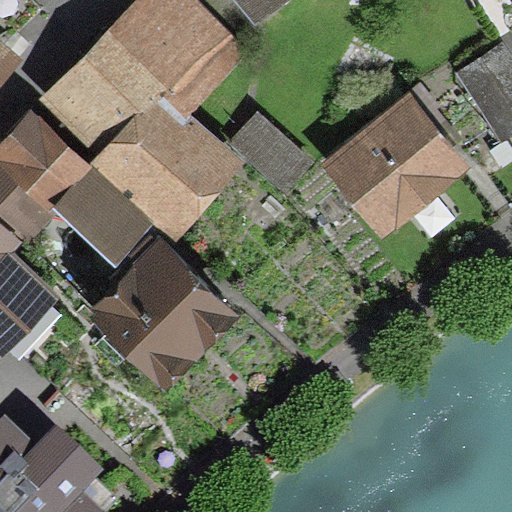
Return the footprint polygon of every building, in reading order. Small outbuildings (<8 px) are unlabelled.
[(206,0),(112,0),(104,9),(194,94),(247,38),(206,0)] [(241,0),(250,10),(262,0),(241,0)] [(42,75),(183,208),(241,148),(247,143),(231,128),(194,94),(104,9),(42,75)] [(0,61),(21,39),(0,20),(0,61)] [(511,137),(511,54),(499,35),(454,65),(505,142),(511,137)] [(471,144),(406,68),(319,143),(384,219),(471,144)] [(0,136),(62,195),(68,189),(104,151),(33,84),(29,81),(0,111),(0,136)] [(257,100),(231,128),(247,143),(241,148),(280,185),(312,151),(257,100)] [(32,227),(62,195),(0,136),(0,197),(24,220),(32,227)] [(104,151),(68,189),(116,234),(150,198),(104,151)] [(0,245),(24,220),(0,197),(0,245)] [(232,286),(152,209),(86,278),(165,355),(232,286)] [(0,403),(0,468),(35,433),(2,401),(0,403)] [(0,511),(112,511),(81,481),(103,458),(55,412),(35,433),(0,468),(0,511)]
